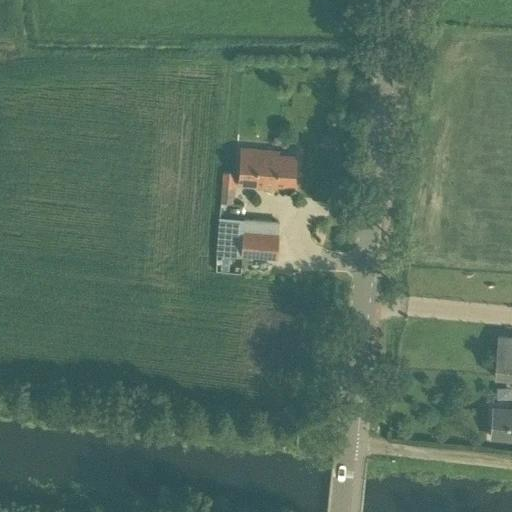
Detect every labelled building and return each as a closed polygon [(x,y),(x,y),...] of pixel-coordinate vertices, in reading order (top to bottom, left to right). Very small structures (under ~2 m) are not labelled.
[(292,183),(294,155),(260,152),(260,149),(241,148),(238,182),(257,184),(257,180),(292,183)] [(234,172),(223,171),(220,201),(232,202),(234,172)] [(219,216),(216,252),(275,256),(278,221),(219,216)] [(511,376),(511,333),(497,332),(494,375),(511,376)] [(511,408),(493,407),(490,435),(511,437),(511,408)]
